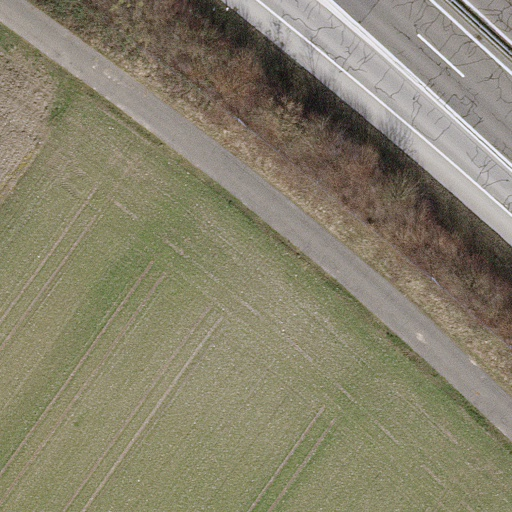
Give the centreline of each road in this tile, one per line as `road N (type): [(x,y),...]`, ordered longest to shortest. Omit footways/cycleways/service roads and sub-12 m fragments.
road 1 (track): [(511,421),(241,182),(0,11)]
road 2 (motorway): [(301,0),(511,150)]
road 3 (motorway): [(378,0),(511,121)]
